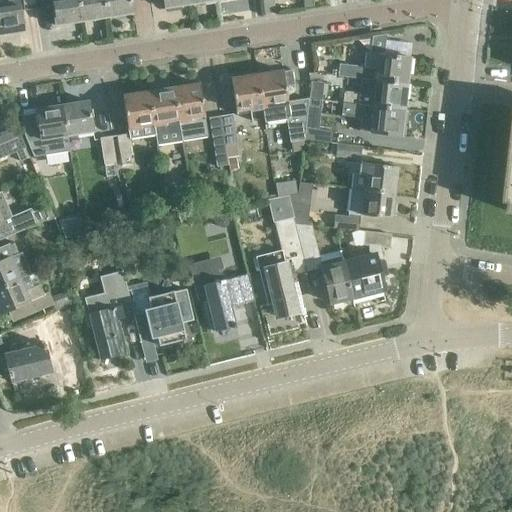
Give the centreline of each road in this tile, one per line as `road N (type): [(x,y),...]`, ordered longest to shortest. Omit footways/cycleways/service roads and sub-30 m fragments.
road 1 (residential): [(0,71),(466,4)]
road 2 (tertiary): [(0,445),(426,340)]
road 3 (residential): [(433,269),(466,4)]
